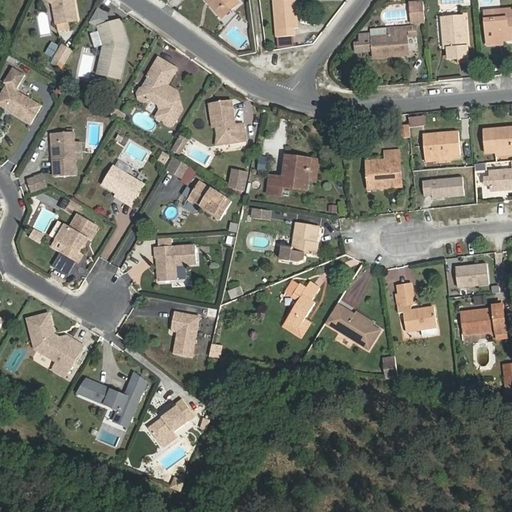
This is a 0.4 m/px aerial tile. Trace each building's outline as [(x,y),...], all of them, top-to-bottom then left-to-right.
[(45,0),(51,4),(55,25),(76,21),(72,0),(45,0)] [(209,0),(219,10),(226,4),(231,9),(239,2),(236,0),(209,0)] [(274,0),(277,29),(294,28),(298,28),(296,3),(289,4),(288,0),(274,0)] [(413,24),(426,23),(424,1),(411,2),(413,24)] [(219,10),(223,16),(231,9),(226,4),(219,10)] [(502,19),(511,17),(511,9),(502,10),(502,19)] [(485,11),(487,41),(503,40),(511,39),(511,17),(502,19),(502,10),(485,11)] [(442,19),(443,37),(447,37),(448,49),(449,59),(469,57),(465,17),(442,19)] [(120,77),(125,46),(121,46),(121,41),(125,40),(118,19),(97,26),(102,44),(97,73),(120,77)] [(391,51),(408,50),(406,27),(388,29),(389,35),(372,37),(373,58),(391,56),(391,51)] [(294,28),(277,29),(277,38),(294,36),(294,28)] [(48,56),(52,58),(60,45),(56,42),(48,56)] [(60,45),(52,58),(64,65),(71,51),(60,45)] [(90,78),(93,56),(82,54),(79,77),(90,78)] [(148,83),(139,90),(137,93),(138,99),(143,102),(149,100),(158,105),(161,110),(160,112),(167,117),(168,120),(172,123),(177,122),(186,106),(177,92),(166,85),(176,69),(158,58),(148,75),(152,78),(148,83)] [(41,105),(6,84),(0,94),(0,105),(30,123),(41,105)] [(238,138),(238,142),(246,140),(243,122),(236,123),(232,99),(209,103),(212,122),(216,121),(217,127),(218,135),(226,140),(238,138)] [(112,116),(124,121),(127,114),(115,109),(112,116)] [(496,151),(511,149),(511,127),(484,129),(485,152),(496,151)] [(57,159),(54,159),(55,175),(76,174),(75,157),(74,141),(73,131),(52,132),(52,139),(55,139),(57,159)] [(426,156),(450,155),(459,154),(458,131),(424,134),(426,156)] [(216,145),(238,142),(238,138),(226,140),(218,135),(215,136),(216,145)] [(74,141),(75,157),(82,157),(81,140),(74,141)] [(383,181),(383,188),(402,186),(399,152),(385,154),(385,160),(366,161),(368,182),(383,181)] [(260,156),(258,168),(267,170),(270,158),(260,156)] [(286,156),(285,161),(310,164),(311,158),(286,156)] [(190,166),(174,157),(167,170),(182,179),(190,166)] [(311,158),(310,164),(308,181),(316,182),(319,160),(311,158)] [(308,181),(310,164),(285,161),(284,177),(270,176),(268,194),(282,196),(283,187),(307,190),(308,181)] [(144,182),(113,165),(103,183),(126,196),(123,200),(131,205),(144,182)] [(249,173),(235,170),(232,186),(245,189),(249,173)] [(511,173),(490,175),(491,180),(492,190),(492,195),(511,192),(511,173)] [(28,180),(33,191),(47,186),(42,174),(28,180)] [(467,195),(465,177),(425,181),(427,197),(434,196),(435,199),(467,195)] [(232,200),(200,181),(189,199),(221,219),(232,200)] [(369,189),(383,188),(383,181),(368,182),(369,189)] [(337,213),(337,205),(328,205),(328,213),(337,213)] [(270,212),(254,209),(252,218),(268,221),(270,212)] [(89,240),(95,231),(98,225),(79,213),(75,220),(71,226),(66,224),(52,247),(80,263),(84,256),(81,254),(89,240)] [(320,243),(318,243),(313,242),(316,226),(296,222),(292,247),(283,246),(281,260),(291,261),(297,259),(298,252),(317,255),(320,243)] [(34,229),(29,238),(40,244),(45,235),(34,229)] [(97,233),(95,231),(89,240),(92,242),(97,233)] [(196,245),(156,248),(157,257),(158,257),(160,282),(178,280),(177,264),(198,262),(196,245)] [(487,264),(459,268),(459,270),(456,270),(458,288),(489,285),(487,264)] [(287,321),(292,324),(299,328),(315,303),(312,301),(320,288),(311,282),(307,288),(301,284),(294,295),(300,300),(287,321)] [(428,329),(437,327),(434,308),(412,311),(411,303),(415,303),(412,286),(399,288),(401,305),(398,305),(399,313),(404,313),(407,332),(428,329)] [(241,287),(229,292),(232,299),(244,294),(241,287)] [(475,296),(475,306),(487,305),(487,296),(475,296)] [(354,315),(338,305),(337,307),(353,317),(354,315)] [(497,338),(507,338),(504,306),(492,307),(493,310),(461,313),(464,335),(496,332),(497,338)] [(337,307),(327,323),(369,350),(380,331),(372,326),(354,315),(353,317),(337,307)] [(180,332),(177,354),(195,357),(202,316),(177,312),(174,330),(180,332)] [(372,326),(373,323),(356,313),(354,315),(372,326)] [(47,315),(30,319),(37,349),(58,362),(55,366),(67,373),(84,346),(67,336),(56,338),(51,318),(47,315)] [(289,329),(292,324),(287,321),(284,326),(289,329)] [(221,349),(212,348),(209,360),(209,361),(220,362),(221,349)] [(398,375),(396,362),(386,364),(387,376),(398,375)] [(147,381),(135,373),(125,398),(86,379),(79,392),(120,411),(115,422),(129,427),(147,381)] [(164,416),(150,426),(159,439),(174,429),(175,431),(190,420),(188,417),(194,412),(184,398),(177,403),(179,405),(169,412),(170,414),(166,417),(164,416)] [(194,412),(188,417),(190,420),(197,415),(194,412)] [(174,429),(159,439),(164,445),(178,435),(175,431),(174,429)] [(182,488),(185,480),(177,476),(174,485),(182,488)]
